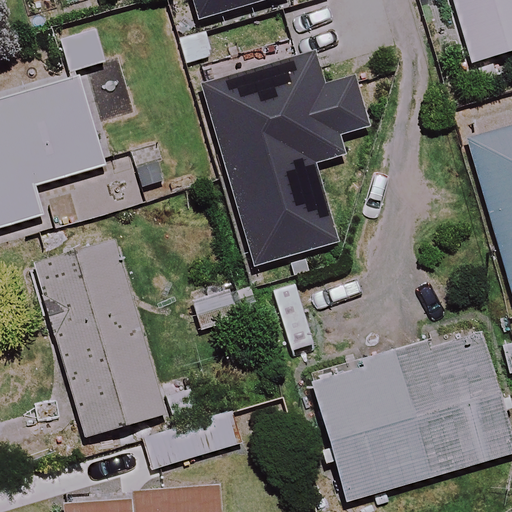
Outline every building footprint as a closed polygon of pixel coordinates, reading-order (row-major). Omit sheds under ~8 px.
[(511,0),(444,0),(465,67),(511,52),(511,0)] [(314,8),(212,31),(254,215),(332,197),(342,79),(373,72),(365,33),(323,43),(314,8)] [(105,64),(95,32),(59,44),(69,76),(105,64)] [(100,168),(77,85),(0,106),(0,229),(39,219),(30,187),(100,168)] [(511,126),(463,140),(510,308),(511,307),(511,126)] [(161,417),(110,244),(30,268),(81,441),(161,417)] [(509,457),(474,335),(308,383),(343,504),(509,457)] [(240,445),(231,414),(140,442),(150,472),(240,445)] [(214,511),(212,490),(59,510),(59,511),(214,511)]
